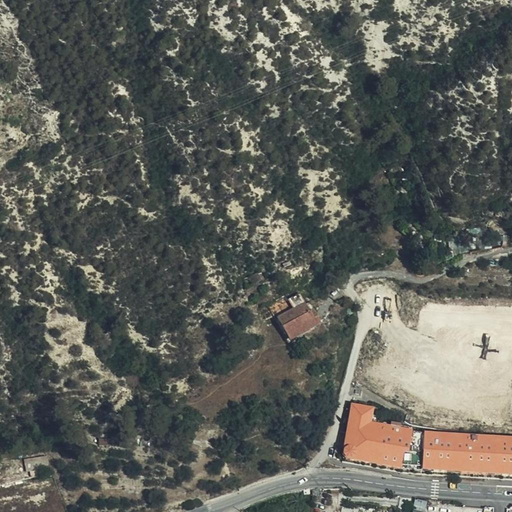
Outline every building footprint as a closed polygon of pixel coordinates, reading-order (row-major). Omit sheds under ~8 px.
[(481,251),(489,249),(487,237),(478,239),(481,251)] [(307,313),(299,296),(290,301),(294,309),(278,318),(290,341),(318,325),(311,311),(307,313)] [(267,319),(274,316),(271,310),(265,312),(267,319)] [(371,410),(351,407),(346,436),(350,436),(349,444),(345,443),(343,453),(351,454),(350,462),(370,465),(370,462),(376,463),(375,466),(400,471),(401,467),(421,468),(433,469),(433,473),(445,474),(445,469),(459,470),(459,474),(486,476),(487,472),(501,473),(500,477),(511,477),(511,441),(501,441),(501,443),(487,442),(487,440),(469,439),(470,440),(457,439),(457,438),(451,438),(422,436),(422,435),(412,433),(399,431),(399,426),(390,424),(389,429),(369,426),(370,421),(371,410)] [(128,447),(128,439),(114,441),(114,447),(128,447)] [(351,454),(343,453),(342,457),(345,461),(350,462),(351,454)] [(48,455),(25,457),(26,468),(49,466),(48,455)]
